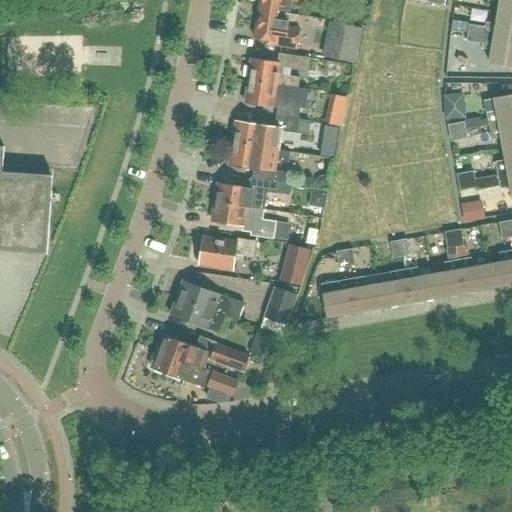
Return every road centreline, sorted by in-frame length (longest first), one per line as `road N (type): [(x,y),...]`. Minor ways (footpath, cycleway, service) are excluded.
road 1 (residential): [(93,387),(120,416),(255,425),(511,381)]
road 2 (residential): [(93,387),(90,363),(158,172),(200,0)]
